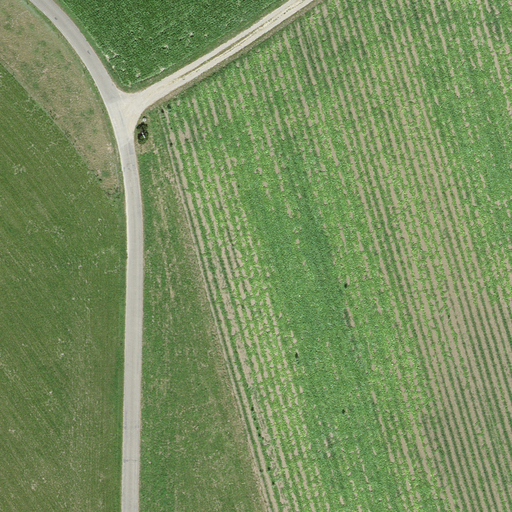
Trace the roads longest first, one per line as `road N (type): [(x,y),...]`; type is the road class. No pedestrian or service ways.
road 1 (unclassified): [(127,511),(132,230),(122,115),(43,0)]
road 2 (track): [(122,115),(300,0)]
